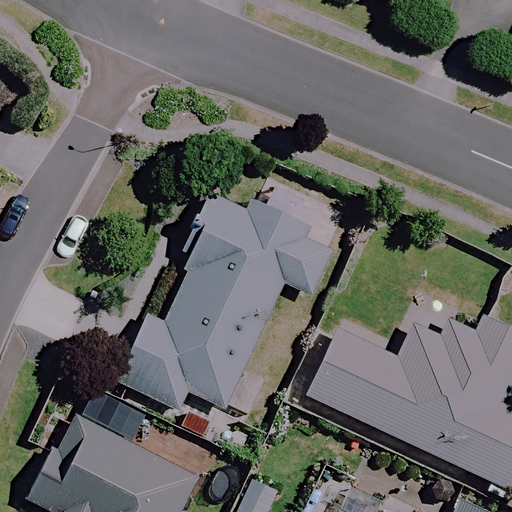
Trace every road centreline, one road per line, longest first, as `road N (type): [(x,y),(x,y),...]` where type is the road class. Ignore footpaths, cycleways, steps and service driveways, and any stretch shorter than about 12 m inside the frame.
road 1 (residential): [(511,170),(149,32)]
road 2 (residential): [(0,321),(149,32)]
